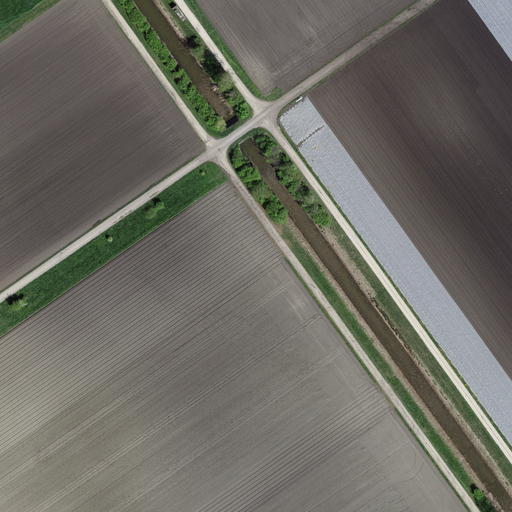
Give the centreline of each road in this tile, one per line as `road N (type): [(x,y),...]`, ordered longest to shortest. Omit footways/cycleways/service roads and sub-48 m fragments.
road 1 (track): [(475,511),(105,0)]
road 2 (track): [(178,0),(511,464)]
road 3 (track): [(426,0),(0,298)]
